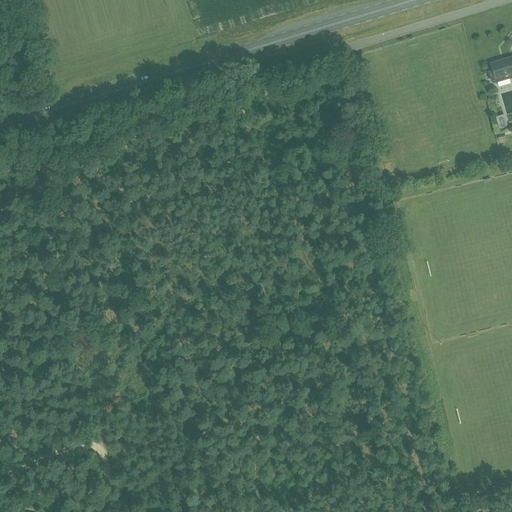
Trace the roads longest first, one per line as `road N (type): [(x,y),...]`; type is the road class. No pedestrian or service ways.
road 1 (unclassified): [(0,151),(499,0)]
road 2 (primary): [(0,125),(414,0)]
